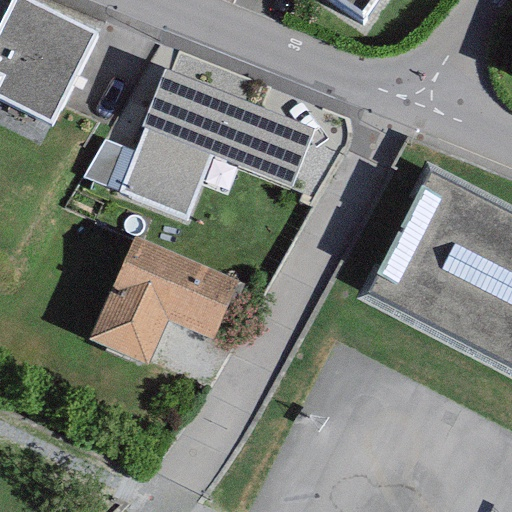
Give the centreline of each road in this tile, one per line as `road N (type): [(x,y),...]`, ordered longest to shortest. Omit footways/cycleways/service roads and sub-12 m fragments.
road 1 (residential): [(405,99),(174,0)]
road 2 (residential): [(405,99),(492,0)]
